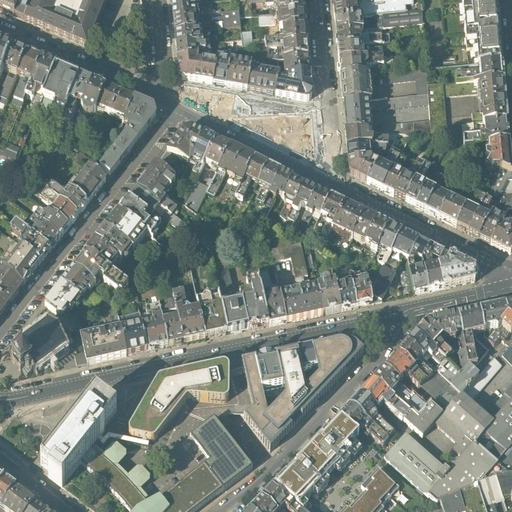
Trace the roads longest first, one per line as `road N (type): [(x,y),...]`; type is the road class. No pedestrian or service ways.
road 1 (tertiary): [(0,403),(385,318)]
road 2 (residential): [(0,340),(179,106)]
road 3 (residential): [(385,318),(384,347),(224,511)]
road 4 (residential): [(511,270),(327,180)]
road 5 (residential): [(318,0),(327,180)]
road 6 (residential): [(327,180),(179,106)]
road 7 (residential): [(150,92),(0,29)]
road 8 (tertiary): [(385,318),(511,287)]
